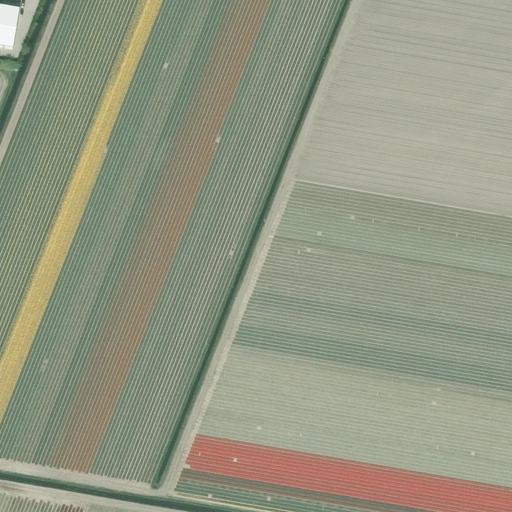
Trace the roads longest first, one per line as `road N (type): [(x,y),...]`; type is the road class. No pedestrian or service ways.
road 1 (track): [(0,468),(160,497),(354,0)]
road 2 (track): [(176,511),(0,481)]
road 3 (track): [(60,0),(0,155)]
